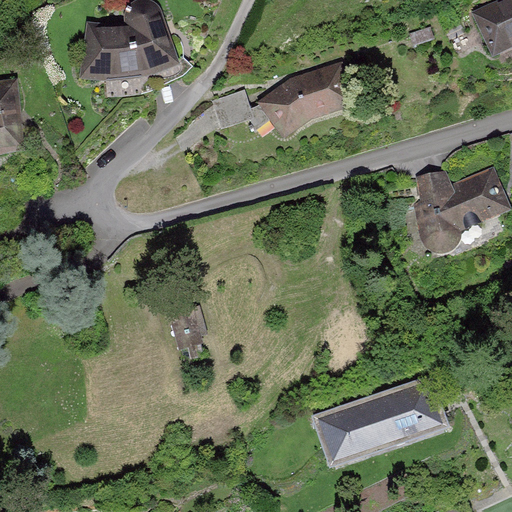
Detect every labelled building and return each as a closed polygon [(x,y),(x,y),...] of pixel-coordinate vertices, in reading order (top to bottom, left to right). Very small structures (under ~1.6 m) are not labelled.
[(511,5),(483,21),(503,60),(511,55),(511,5)] [(176,20),(100,33),(110,87),(185,74),(176,20)] [(0,169),(41,152),(5,68),(0,70),(0,169)] [(348,75),(274,107),(290,145),(365,112),(348,75)] [(455,173),(421,186),(443,242),(511,213),(511,188),(504,168),(460,185),(455,173)] [(170,314),(180,348),(211,339),(201,305),(170,314)] [(443,379),(330,423),(350,475),(464,431),(443,379)]
